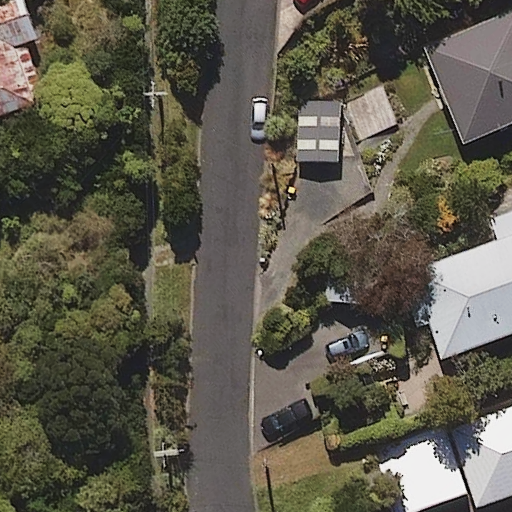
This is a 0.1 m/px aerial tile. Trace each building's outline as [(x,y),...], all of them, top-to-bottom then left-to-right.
[(37,33),(25,0),(0,0),(0,111),(45,95),(24,38),(37,33)] [(511,120),(511,5),(424,42),(466,140),(511,120)] [(341,103),(299,101),(296,161),(338,163),(341,103)] [(498,237),(411,271),(418,288),(406,293),(418,325),(430,320),(443,355),(511,328),(511,209),(491,218),(498,237)] [(70,243),(73,281),(132,276),(129,239),(70,243)] [(511,401),(447,427),(477,505),(511,490),(511,401)] [(413,511),(465,492),(442,434),(379,459),(399,511),(413,511)]
